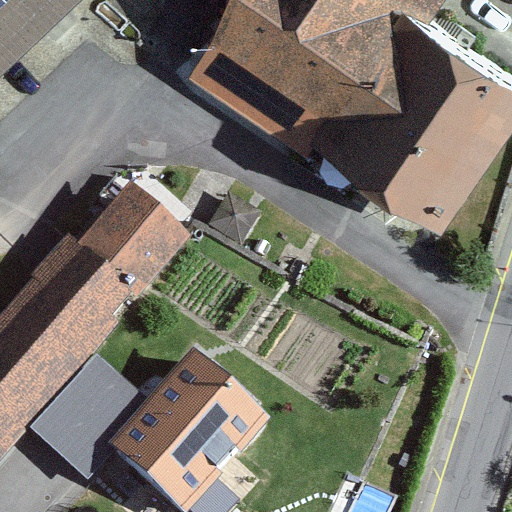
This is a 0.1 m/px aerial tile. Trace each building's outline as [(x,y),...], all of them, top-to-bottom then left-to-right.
[(0,0),(0,70),(77,0),(0,0)] [(453,226),(511,143),(511,63),(430,6),(434,0),(223,0),(222,17),(185,67),(313,160),(328,139),(453,226)] [(137,189),(85,249),(140,299),(144,303),(198,243),(137,189)] [(0,322),(0,463),(140,299),(85,249),(75,240),(0,322)] [(180,511),(189,511),(256,436),(190,379),(120,460),(180,511)]
